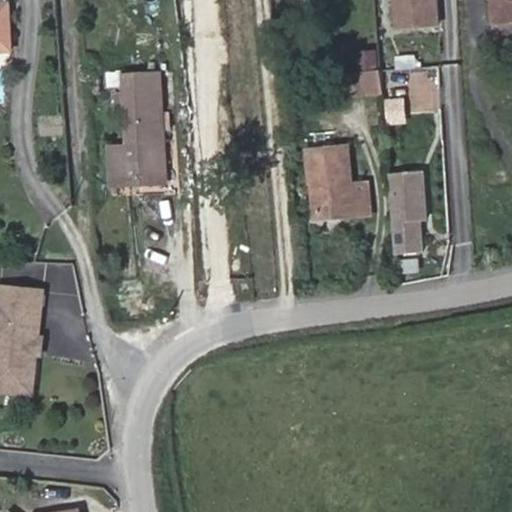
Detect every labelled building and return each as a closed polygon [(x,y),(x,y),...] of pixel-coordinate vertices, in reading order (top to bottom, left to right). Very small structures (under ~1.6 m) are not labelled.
[(395,0),(398,28),(439,25),(437,0),(395,0)] [(511,0),(494,0),(497,24),(511,22),(511,0)] [(383,69),(344,74),(346,97),(367,95),(367,86),(385,85),(383,69)] [(160,73),(123,75),(128,148),(110,150),(113,188),(168,184),(160,73)] [(389,122),(405,120),(402,102),(386,105),(389,122)] [(352,213),(353,219),(368,217),(365,184),(349,185),(345,148),(305,152),(308,184),(315,183),(319,216),(352,213)] [(392,175),(398,256),(426,254),(423,223),(429,222),(426,173),(392,175)] [(311,224),(353,219),(352,213),(319,216),(315,183),(308,184),(311,224)] [(2,311),(0,310),(0,383),(38,388),(46,300),(4,296),(2,311)] [(38,388),(0,383),(0,397),(37,401),(38,388)]
